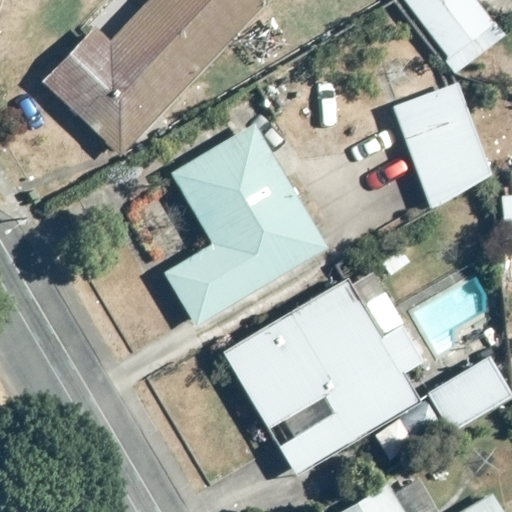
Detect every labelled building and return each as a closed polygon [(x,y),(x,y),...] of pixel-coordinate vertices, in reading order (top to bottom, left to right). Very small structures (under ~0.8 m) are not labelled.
[(266,0),(148,0),(111,40),(97,27),(45,82),(120,154),(266,0)] [(500,38),(471,0),(403,0),(456,71),(500,38)] [(494,179),(457,81),(391,105),(429,204),(494,179)] [(330,246),(255,123),(169,174),(212,245),(165,273),(197,326),(330,246)] [(511,192),(501,192),(501,238),(511,237),(511,192)] [(347,279),(223,351),(295,473),(419,401),(347,279)] [(511,396),(511,391),(490,355),(426,394),(450,434),(511,396)] [(404,511),(389,485),(341,511),(502,511),(493,495),(464,511),(404,511)]
